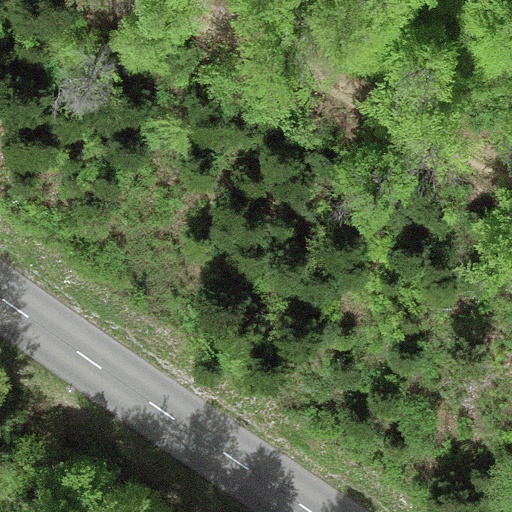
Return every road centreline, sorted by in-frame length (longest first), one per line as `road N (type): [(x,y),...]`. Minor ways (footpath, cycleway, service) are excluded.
road 1 (tertiary): [(326,511),(0,290)]
road 2 (track): [(511,163),(179,0)]
